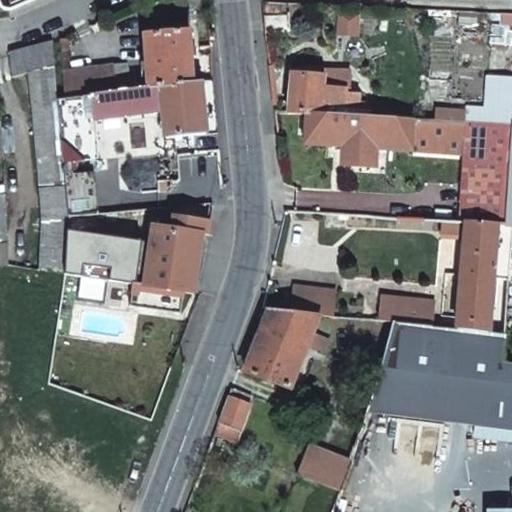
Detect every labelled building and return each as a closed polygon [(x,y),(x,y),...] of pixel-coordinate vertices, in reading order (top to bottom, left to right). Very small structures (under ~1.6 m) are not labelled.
[(201,5),(188,6),(190,21),(202,19),(201,5)] [(189,30),(144,35),(147,89),(192,84),(189,30)] [(67,39),(59,40),(61,53),(68,52),(67,39)] [(52,42),(9,53),(11,78),(28,74),(35,148),(41,223),(39,271),(65,275),(67,231),(67,216),(62,163),(57,100),(54,73),(52,42)] [(113,66),(54,73),(57,100),(90,97),(129,92),(127,68),(113,70),(113,66)] [(322,114),(323,91),(344,93),(345,75),(292,74),(288,114),(306,115),(322,114)] [(217,133),(213,82),(200,83),(206,134),(217,133)] [(94,120),(163,111),(165,139),(206,134),(200,83),(192,84),(147,89),(129,92),(90,97),(93,121),(94,120)] [(344,93),(323,91),(322,114),(342,115),(344,93)] [(97,159),(94,120),(93,121),(90,97),(57,100),(62,163),(97,159)] [(306,115),(304,145),(342,147),(342,156),(348,157),(368,158),(374,158),(374,149),(412,152),(414,119),(342,115),(322,114),(306,115)] [(511,124),(466,122),(458,220),(466,221),(506,224),(511,146),(511,124)] [(368,158),(348,157),(347,164),(367,165),(368,158)] [(193,293),(202,235),(208,236),(210,223),(174,218),(172,230),(152,227),(150,243),(144,286),(183,292),(193,293)] [(458,220),(444,219),(443,219),(442,234),(465,236),(466,221),(458,220)] [(508,279),(511,227),(511,224),(506,224),(466,221),(465,236),(456,328),(487,331),(492,280),(508,281),(508,279)] [(113,237),(150,243),(152,227),(115,222),(113,237)] [(67,231),(65,275),(133,285),(144,286),(150,243),(113,237),(67,231)] [(129,306),(180,313),(183,292),(144,286),(133,285),(129,306)] [(335,291),(294,286),(290,311),(318,314),(332,315),(335,291)] [(435,302),(380,296),(378,320),(392,322),(432,326),(433,326),(435,302)] [(290,311),(269,309),(244,372),(289,388),(318,314),(290,311)] [(456,328),(433,326),(432,326),(392,322),(379,370),(374,390),(365,413),(511,431),(511,364),(500,363),(504,333),(487,331),(456,328)] [(251,396),(230,388),(228,395),(247,403),(251,396)] [(247,403),(228,395),(213,439),(233,447),(250,404),(247,403)] [(348,463),(308,447),(297,475),(339,491),(348,463)]
